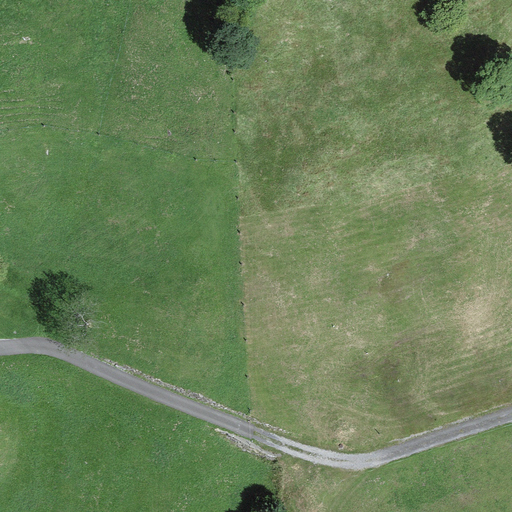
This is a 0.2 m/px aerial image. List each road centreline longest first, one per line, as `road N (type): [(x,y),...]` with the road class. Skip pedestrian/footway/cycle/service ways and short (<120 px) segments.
road 1 (track): [(14,338),(155,379),(311,453),(511,390)]
road 2 (track): [(0,451),(37,402),(14,338)]
